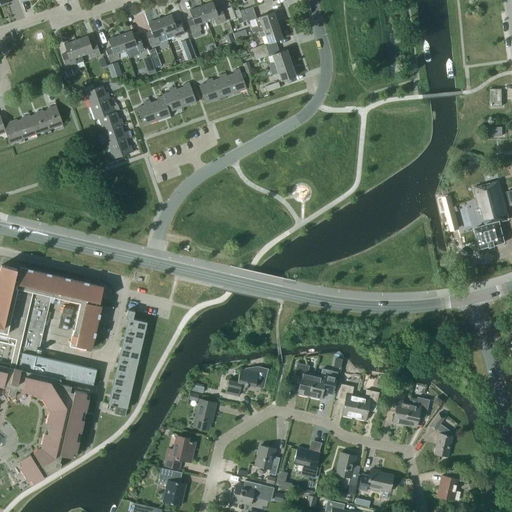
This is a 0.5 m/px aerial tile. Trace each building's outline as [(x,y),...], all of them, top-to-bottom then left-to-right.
[(213,1),(201,5),(207,21),(214,18),(216,24),(226,20),(221,8),(216,10),(213,1)] [(199,24),(207,21),(201,5),(189,9),(192,18),(187,20),(193,38),(201,35),(200,30),(201,29),(199,24)] [(237,18),(241,16),(254,12),(252,7),(239,11),(238,9),(235,10),(237,18)] [(258,17),(263,30),(278,25),(274,11),(258,17)] [(254,12),(241,16),(243,22),(256,18),(254,12)] [(160,18),(165,33),(167,39),(184,33),(180,20),(174,22),(171,14),(160,18)] [(165,33),(160,18),(148,22),(151,31),(145,33),(150,45),(160,42),(158,36),(165,33)] [(278,25),(263,30),(259,32),(261,37),(265,36),(267,43),(283,38),(278,25)] [(131,30),(120,34),(125,50),(133,47),(135,53),(144,49),(140,37),(134,39),(131,30)] [(125,50),(120,34),(108,38),(111,47),(105,49),(110,62),(120,58),(118,53),(125,50)] [(87,35),(76,39),(81,55),(89,52),(91,58),(100,54),(96,42),(90,44),(87,35)] [(231,35),(225,37),(228,46),(234,44),(231,35)] [(187,39),(181,40),(187,59),(195,57),(188,38),(187,39)] [(81,55),(76,39),(64,43),(67,52),(61,54),(66,67),(83,61),(81,55)] [(252,48),(254,54),(277,46),(275,41),(252,48)] [(277,46),(254,54),(256,60),(279,52),(277,46)] [(159,59),(155,48),(149,50),(153,62),(159,59)] [(268,64),(270,69),(291,62),(287,50),(271,55),(274,62),(268,64)] [(150,57),(145,59),(147,66),(153,64),(150,57)] [(107,65),(111,77),(120,75),(116,62),(107,65)] [(248,62),(243,64),(243,66),(246,73),(247,77),(253,75),(248,62)] [(291,62),(270,69),(272,75),(277,73),(280,80),(296,75),(291,62)] [(232,93),(246,88),(243,79),(241,74),(239,68),(232,70),(233,73),(226,75),(232,93)] [(226,75),(225,73),(219,75),(220,78),(213,80),(212,80),(219,98),(232,93),(226,75)] [(212,78),(205,80),(206,82),(199,85),(205,103),(219,98),(212,80),(213,80),(212,78)] [(182,107),(196,102),(189,83),(189,82),(182,84),(183,86),(176,89),(182,107)] [(280,88),(278,82),(265,86),(267,92),(280,88)] [(105,93),(102,85),(85,91),(90,105),(107,99),(110,98),(107,92),(105,93)] [(169,91),(162,94),(162,95),(163,95),(169,112),(182,107),(176,89),(175,87),(169,89),(169,91)] [(156,97),(162,95),(162,94),(160,89),(154,91),(156,97)] [(490,106),(502,106),(502,89),(490,89),(490,106)] [(163,95),(162,95),(156,97),(157,100),(150,102),(156,120),(170,115),(169,112),(163,95)] [(112,105),(110,106),(107,99),(90,105),(95,119),(98,118),(98,117),(114,112),(114,111),(112,105)] [(149,100),(143,102),(144,105),(136,107),(136,108),(142,125),(156,120),(150,102),(149,100)] [(49,129),(63,124),(56,105),(42,110),(49,129)] [(42,110),(29,114),(36,133),(49,129),(42,110)] [(121,125),(123,124),(121,118),(118,118),(116,111),(114,111),(114,112),(98,117),(98,118),(103,131),(121,125)] [(36,133),(29,114),(16,119),(23,138),(36,133)] [(6,131),(5,132),(9,143),(23,138),(16,119),(3,124),(6,131)] [(103,131),(108,145),(126,138),(126,139),(128,138),(126,131),(123,132),(121,125),(103,131)] [(490,127),(490,136),(502,136),(502,127),(490,127)] [(133,151),(130,145),(128,146),(126,139),(126,138),(108,145),(113,158),(133,151)] [(474,228),(480,249),(505,242),(499,222),(509,219),(499,181),(474,187),(479,209),(481,209),(485,225),(474,228)] [(452,204),(450,196),(442,198),(444,206),(452,204)] [(451,230),(459,228),(453,208),(445,210),(451,230)] [(445,214),(435,216),(436,224),(447,221),(445,214)] [(0,385),(3,386),(4,385),(9,387),(8,393),(10,397),(15,394),(16,388),(21,390),(37,394),(41,395),(49,409),(41,447),(19,460),(22,464),(19,466),(28,481),(31,479),(34,483),(43,478),(52,472),(59,467),(61,462),(59,462),(60,454),(62,455),(71,457),(72,452),(75,453),(78,441),(80,433),(83,419),(85,412),(87,403),(88,398),(85,398),(86,393),(74,390),(73,393),(69,392),(71,386),(59,383),(61,377),(93,384),(96,369),(37,355),(38,350),(41,351),(42,349),(39,348),(51,296),(79,302),(73,329),(69,345),(85,349),(86,347),(91,348),(94,335),(101,305),(95,304),(96,301),(99,302),(103,286),(20,267),(19,273),(16,272),(17,268),(1,265),(0,268),(0,385)] [(58,327),(67,330),(72,309),(63,306),(58,327)] [(129,318),(109,404),(116,406),(114,414),(121,415),(125,416),(126,408),(127,408),(147,322),(133,319),(134,311),(131,310),(128,310),(126,318),(129,318)] [(342,367),(344,357),(337,356),(335,365),(342,367)] [(297,394),(309,396),(314,375),(307,374),(309,366),(297,363),(293,377),(301,379),(297,394)] [(228,379),(225,393),(238,396),(239,389),(244,390),(245,386),(247,386),(247,384),(255,386),(255,383),(262,384),(265,370),(257,368),(248,369),(247,370),(244,369),(240,368),(237,381),(228,379)] [(314,375),(309,396),(320,399),(322,390),(332,393),(337,372),(322,368),(320,377),(314,375)] [(191,390),(202,393),(204,387),(192,384),(191,390)] [(341,415),(353,417),(358,396),(351,395),(353,387),(341,384),(338,398),(345,400),(341,415)] [(378,392),(366,389),(364,397),(358,396),(353,417),(365,420),(368,405),(375,406),(378,392)] [(392,422),(404,424),(409,403),(408,403),(402,402),(404,394),(392,391),(389,405),(396,407),(392,422)] [(188,399),(197,401),(199,394),(190,392),(188,399)] [(409,403),(404,424),(405,425),(415,427),(419,412),(426,413),(429,399),(417,397),(416,398),(410,397),(408,403),(409,403)] [(199,399),(193,426),(208,430),(212,410),(214,410),(216,403),(199,399)] [(434,453),(447,456),(452,436),(451,436),(451,432),(439,423),(444,417),(438,413),(429,426),(435,430),(436,429),(440,432),(440,433),(438,433),(434,453)] [(190,461),(195,442),(186,440),(186,438),(176,435),(173,450),(169,449),(165,465),(178,468),(180,459),(190,461)] [(314,443),(312,450),(298,446),(294,464),(307,467),(305,475),(314,477),(317,467),(315,466),(321,444),(314,443)] [(278,459),(272,458),(274,448),(260,445),(255,466),(269,469),(268,473),(275,475),(279,458),(279,457),(278,459)] [(355,455),(341,451),(336,474),(349,478),(348,484),(350,484),(355,485),(360,466),(353,464),(355,455)] [(161,467),(158,481),(167,483),(163,501),(180,505),(185,484),(173,481),(175,471),(182,473),(182,472),(161,467)] [(379,471),(370,469),(369,475),(362,473),(358,488),(368,490),(368,487),(389,491),(393,475),(379,472),(379,471)] [(436,495),(453,499),(458,500),(460,492),(455,490),(457,480),(463,481),(464,473),(450,470),(448,477),(441,475),(436,495)] [(247,481),(246,486),(236,484),(235,489),(230,488),(228,500),(249,505),(252,495),(271,500),(274,487),(247,481)] [(276,492),(274,498),(282,500),(284,494),(276,492)] [(305,505),(314,507),(317,497),(308,495),(305,505)] [(330,511),(349,511),(338,509),(340,503),(344,504),(327,500),(324,511),(325,511),(330,511)] [(133,502),(130,511),(161,511),(162,509),(146,505),(133,502)]
